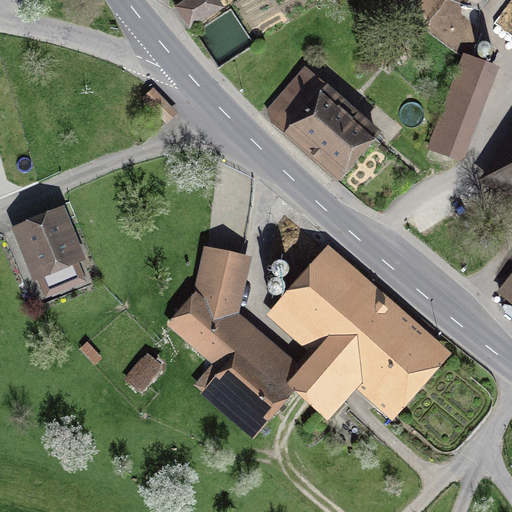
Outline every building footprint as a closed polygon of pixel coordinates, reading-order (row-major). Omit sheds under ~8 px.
[(221,8),(216,0),(183,0),(171,8),(185,31),(221,8)] [(396,35),(377,56),(387,66),(407,44),(396,35)] [(461,161),(496,67),(462,54),(427,148),(461,161)] [(337,179),(379,131),(304,67),(262,115),(337,179)] [(177,115),(153,89),(141,101),(166,126),(177,115)] [(511,132),(476,179),(511,205),(511,132)] [(87,281),(59,207),(7,227),(23,267),(36,301),(87,281)] [(164,326),(210,364),(191,386),(196,390),(249,437),(285,398),(292,389),(325,420),(353,388),(388,420),(447,352),(326,245),(264,316),(296,345),(315,341),(295,365),(236,314),(249,256),(200,246),(192,292),(164,326)] [(511,269),(494,292),(511,306),(511,269)] [(102,358),(86,342),(78,349),(94,366),(102,358)] [(158,365),(143,352),(121,378),(136,391),(158,365)]
